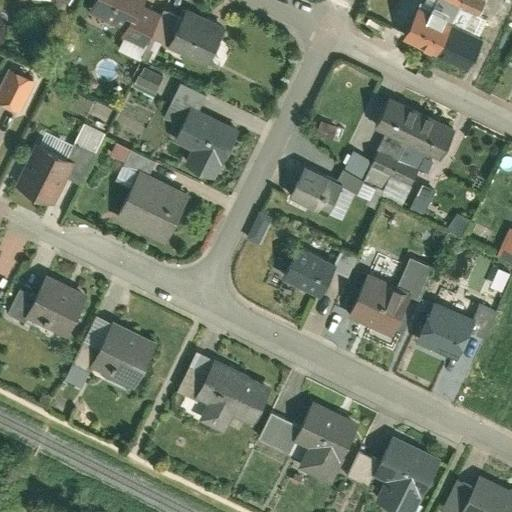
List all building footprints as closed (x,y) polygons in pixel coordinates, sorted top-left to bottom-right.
[(48,0),(32,0),(32,2),(45,8),(48,0)] [(146,0),(95,0),(89,14),(124,32),(121,36),(145,49),(158,24),(139,14),(146,0)] [(460,7),(445,0),(439,0),(433,14),(453,23),(460,7)] [(445,0),(460,7),(473,13),(479,16),(486,0),(445,0)] [(473,13),(460,7),(453,23),(466,29),(473,13)] [(228,28),(189,8),(168,48),(207,68),(228,28)] [(433,14),(419,8),(405,38),(471,69),(485,38),(466,29),(453,23),(433,14)] [(38,79),(10,65),(0,85),(0,101),(22,112),(38,79)] [(142,75),(160,84),(164,77),(145,68),(142,75)] [(142,75),(140,75),(135,86),(155,96),(160,84),(142,75)] [(183,123),(192,105),(200,109),(207,95),(181,82),(165,114),(183,123)] [(390,98),(376,127),(378,128),(387,132),(408,143),(440,158),(454,130),(390,98)] [(200,109),(192,105),(183,123),(174,141),(192,150),(185,163),(216,178),(241,129),(200,109)] [(98,122),(90,118),(87,125),(95,129),(98,122)] [(378,149),(387,132),(378,128),(368,146),(377,151),(378,149)] [(408,143),(387,132),(378,149),(400,160),(408,143)] [(74,159),(36,141),(16,185),(53,202),(74,159)] [(111,153),(125,159),(131,147),(117,141),(111,153)] [(131,147),(125,159),(141,167),(152,172),(157,160),(131,147)] [(364,174),(371,160),(356,152),(349,166),(364,174)] [(377,158),(372,166),(392,176),(396,178),(395,180),(411,188),(417,178),(377,158)] [(132,187),(141,167),(125,159),(116,180),(132,187)] [(306,164),(291,195),(329,214),(333,204),(341,190),(344,183),(306,164)] [(392,176),(372,166),(366,179),(385,189),(392,176)] [(167,242),(191,190),(152,172),(141,167),(132,187),(117,219),(167,242)] [(409,190),(393,181),(386,194),(402,203),(409,190)] [(384,192),(364,182),(360,189),(381,199),(384,192)] [(437,192),(422,185),(408,214),(422,221),(437,192)] [(354,196),(341,190),(333,204),(347,211),(354,196)] [(249,238),(261,243),(272,216),(259,211),(249,238)] [(339,261),(336,267),(349,273),(359,250),(347,244),(339,261)] [(301,245),(286,278),(323,295),(336,267),(339,261),(301,245)] [(411,256),(398,284),(422,295),(435,267),(411,256)] [(370,270),(349,313),(393,335),(414,292),(398,284),(370,270)] [(87,294),(49,276),(38,300),(29,319),(68,336),(87,294)] [(29,319),(38,300),(21,292),(9,317),(26,325),(29,319)] [(490,327),(497,312),(483,305),(476,321),(490,327)] [(432,307),(417,341),(458,360),(474,326),(432,307)] [(159,341),(115,320),(94,365),(138,386),(159,341)] [(180,387),(196,394),(216,355),(201,347),(180,387)] [(273,384),(216,355),(196,394),(208,401),(199,418),(225,432),(234,414),(253,424),(273,384)] [(361,423),(316,400),(303,426),(297,439),(309,445),(299,464),(332,481),(361,423)] [(289,454),(297,439),(303,426),(274,411),(260,440),(289,454)] [(417,511),(443,457),(393,434),(381,459),(374,475),(385,480),(376,500),(401,511),(417,511)] [(374,475),(381,459),(359,449),(348,474),(370,484),(374,475)] [(511,511),(511,488),(480,473),(474,485),(461,511),(511,511)] [(461,511),(474,485),(458,477),(441,511),(442,511),(461,511)]
